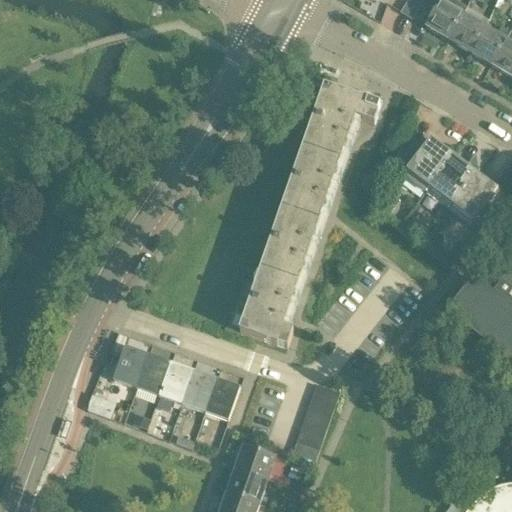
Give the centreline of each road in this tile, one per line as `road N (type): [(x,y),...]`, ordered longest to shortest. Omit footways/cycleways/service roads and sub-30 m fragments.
road 1 (tertiary): [(16,511),(97,308),(280,6)]
road 2 (unclassified): [(511,141),(280,6)]
